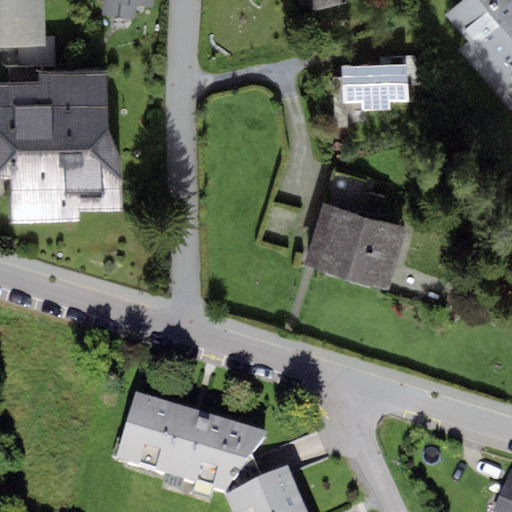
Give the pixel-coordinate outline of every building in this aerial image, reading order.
[(0,0),(0,47),(48,46),(46,0),(0,0)] [(158,0),(109,0),(109,15),(158,15),(158,0)] [(303,0),(307,13),(349,4),(347,0),(303,0)] [(511,0),(475,0),(451,21),(511,88),(511,0)] [(397,64),(352,65),(352,102),(397,101),(397,64)] [(41,83),(0,83),(0,175),(16,175),(16,218),(86,217),(86,206),(124,205),(122,69),(41,70),(41,83)] [(413,228),(333,202),(311,266),(391,292),(413,228)] [(268,438),(134,398),(113,466),(223,501),(268,438)] [(511,511),(511,473),(499,469),(484,511),(511,511)] [(307,511),(294,476),(226,502),(229,511),(307,511)]
